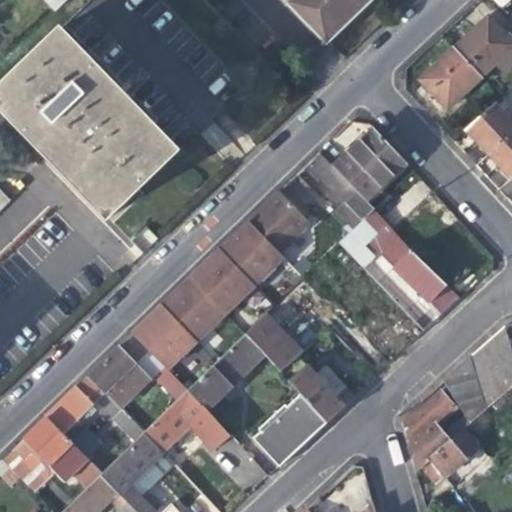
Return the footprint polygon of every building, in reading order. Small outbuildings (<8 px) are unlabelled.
[(38,0),(53,15),(68,0),(38,0)] [(284,0),(299,15),(325,42),(369,0),(284,0)] [(471,32),(454,48),(480,78),(511,48),(511,41),(488,16),(471,32)] [(59,31),(0,87),(0,111),(107,221),(177,153),(59,31)] [(447,110),(480,78),(454,48),(419,80),(439,102),(447,110)] [(477,142),(488,154),(511,130),(511,122),(495,103),(466,130),(477,142)] [(511,130),(488,154),(500,167),(510,178),(511,177),(511,176),(511,130)] [(405,165),(374,132),(359,146),(333,170),(366,203),(405,165)] [(344,203),(361,221),(364,218),(372,210),(366,203),(333,170),(317,153),(312,158),(303,167),(313,179),(315,177),(342,205),(344,203)] [(413,173),(373,211),(395,234),(433,196),(413,173)] [(266,203),(246,222),(277,254),(308,226),(276,193),(266,203)] [(403,242),(442,205),(433,196),(395,234),(403,242)] [(378,239),(398,261),(410,249),(403,242),(395,234),(373,211),(372,210),(364,218),(381,236),(378,239)] [(365,252),(378,239),(381,236),(364,218),(361,221),(350,231),(336,244),(361,270),(372,259),(365,252)] [(277,254),(246,222),(236,232),(207,260),(189,278),(225,314),(281,258),(277,254)] [(444,285),(410,249),(398,261),(392,266),(416,289),(427,301),(444,285)] [(225,314),(189,278),(178,289),(148,318),(130,335),(162,367),(166,371),(225,314)] [(245,334),(246,335),(260,350),(278,334),(281,331),(265,314),(245,334)] [(439,384),(471,423),(492,404),(498,399),(511,386),(511,353),(511,350),(505,327),(498,330),(439,384)] [(278,334),(260,350),(278,369),(279,371),(297,355),(301,351),(281,331),(278,334)] [(119,409),(151,377),(162,367),(130,335),(118,348),(108,357),(88,377),(119,409)] [(246,364),(260,350),(246,335),(187,392),(203,409),(248,366),(246,364)] [(297,355),(279,371),(288,381),(306,365),(297,355)] [(327,387),(306,365),(288,381),(304,398),(325,421),(347,401),(342,396),(339,400),(327,387)] [(151,377),(176,402),(187,392),(171,377),(166,371),(162,367),(151,377)] [(112,418),(135,442),(141,436),(144,433),(119,409),(88,377),(75,389),(65,398),(44,419),(69,444),(70,445),(100,415),(107,422),(112,418)] [(440,391),(401,426),(408,451),(414,473),(427,460),(450,441),(435,424),(453,407),(440,391)] [(182,433),(197,417),(204,411),(203,409),(187,392),(176,402),(144,433),(141,436),(160,455),(172,466),(183,477),(189,471),(167,448),(182,433)] [(244,454),(266,477),(297,448),(325,421),(304,398),(244,454)] [(504,418),(492,404),(471,423),(450,441),(427,460),(443,478),(480,445),(477,441),(504,418)] [(239,466),(257,485),(266,477),(244,454),(204,411),(197,417),(241,464),(239,466)] [(21,475),(37,492),(56,471),(64,480),(85,461),(70,445),(69,444),(44,419),(23,440),(0,461),(0,473),(10,484),(21,475)] [(151,511),(139,498),(172,466),(160,455),(141,436),(135,442),(102,473),(118,490),(123,496),(138,511),(172,511),(167,506),(159,511),(151,511)] [(489,456),(480,445),(443,478),(452,489),(489,456)] [(95,511),(118,490),(102,473),(100,475),(61,511),(95,511)] [(113,511),(138,511),(123,496),(110,509),(113,511)] [(468,511),(464,502),(443,511),(468,511)]
